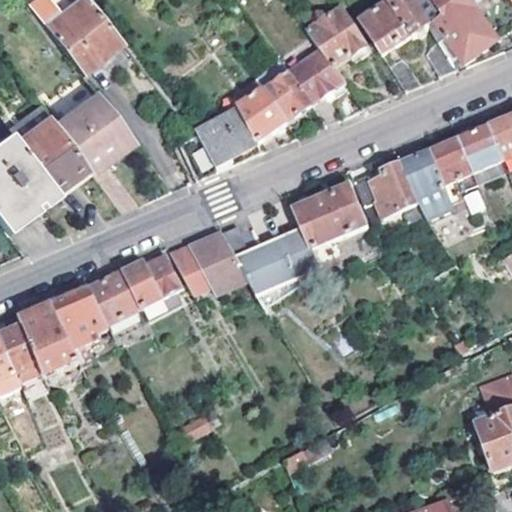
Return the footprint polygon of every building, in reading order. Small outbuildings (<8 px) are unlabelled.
[(35,0),(24,8),(80,80),(122,48),(84,0),(80,0),(55,20),(39,0),(35,0)] [(390,0),(358,21),(383,59),(413,40),(414,43),(431,32),(410,0),(390,0)] [(511,0),(417,0),(438,27),(466,67),(511,33),(511,0)] [(350,62),(368,49),(343,12),(306,38),(319,55),(332,73),(349,61),(350,62)] [(431,32),(439,45),(457,74),(466,67),(438,27),(431,32)] [(457,74),(439,45),(424,54),(441,81),(457,74)] [(325,130),(340,123),(325,102),(344,89),(332,73),(319,55),(287,77),(311,111),(325,130)] [(390,70),(406,96),(422,89),(404,61),(390,70)] [(250,80),(261,94),(287,77),(276,62),(250,80)] [(287,77),(261,94),(286,129),(311,111),(287,77)] [(261,94),(230,115),(256,149),(286,129),(261,94)] [(95,99),(72,113),(75,118),(98,104),(95,99)] [(52,127),(84,170),(102,158),(107,155),(110,160),(131,147),(98,104),(75,118),(72,113),(52,127)] [(17,128),(26,142),(50,125),(41,112),(17,128)] [(256,149),(230,115),(196,137),(200,145),(187,152),(202,182),(261,157),(256,149)] [(511,121),(491,130),(505,164),(511,160),(511,121)] [(20,146),(56,197),(75,184),(88,175),(84,170),(52,127),(50,125),(26,142),(20,146)] [(491,130),(462,142),(476,176),(505,164),(491,130)] [(0,145),(0,228),(3,233),(29,215),(56,197),(20,146),(13,137),(0,145)] [(432,155),(446,188),(462,182),(476,176),(462,142),(432,155)] [(88,175),(110,160),(107,155),(102,158),(84,170),(88,175)] [(427,157),(403,167),(417,200),(446,188),(432,155),(427,157)] [(410,222),(426,216),(417,200),(403,167),(385,175),(387,180),(374,186),(372,180),(358,186),(369,210),(380,205),(386,219),(406,211),(410,222)] [(476,176),(462,182),(467,193),(480,187),(476,176)] [(354,187),(296,211),(305,230),(314,250),(369,226),(354,187)] [(380,205),(369,210),(375,224),(386,219),(380,205)] [(240,228),(225,235),(253,283),(262,299),(324,271),(314,250),(305,230),(259,251),(255,253),(240,228)] [(211,241),(191,250),(215,290),(219,297),(253,283),(225,235),(211,241)] [(182,254),(174,257),(196,298),(215,290),(191,250),(182,254)] [(396,254),(390,257),(405,290),(411,287),(396,254)] [(511,256),(500,262),(505,272),(511,267),(511,256)] [(143,312),(186,293),(168,260),(148,269),(147,267),(125,276),(143,312)] [(90,291),(91,293),(108,328),(143,312),(125,276),(90,291)] [(54,308),(75,351),(111,334),(108,328),(91,293),(84,296),(54,308)] [(22,322),(25,328),(46,376),(49,383),(82,367),(75,351),(54,308),(22,322)] [(2,338),(23,386),(46,376),(25,328),(2,338)] [(0,339),(0,396),(8,397),(21,392),(23,386),(2,338),(0,339)] [(511,378),(483,388),(494,420),(477,426),(494,475),(511,468),(511,469),(511,378)] [(209,384),(221,406),(232,401),(219,380),(209,384)] [(182,427),(191,443),(213,430),(203,414),(182,427)] [(332,453),(326,441),(304,453),(310,465),(332,453)] [(290,476),(310,465),(304,453),(286,464),(290,476)] [(454,511),(451,501),(419,511),(454,511)]
